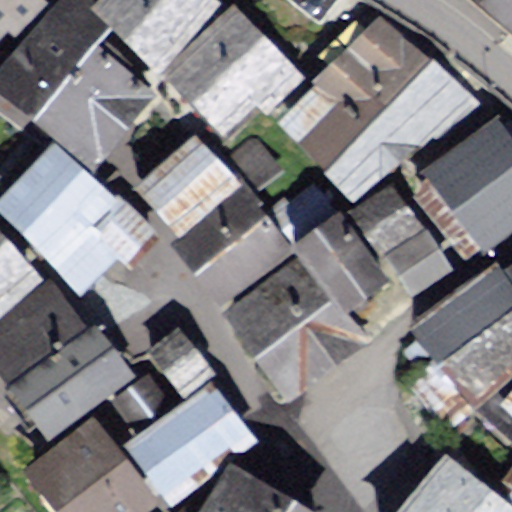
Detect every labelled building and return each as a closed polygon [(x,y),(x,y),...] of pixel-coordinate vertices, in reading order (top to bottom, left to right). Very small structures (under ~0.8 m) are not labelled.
[(0,0),(0,54),(46,11),(34,0),(0,0)] [(158,114),(77,0),(65,0),(5,77),(96,171),(158,114)] [(220,2),(215,0),(110,0),(101,16),(155,81),(220,2)] [(511,0),(474,0),(511,33),(511,0)] [(300,87),(224,15),(163,85),(219,143),(300,87)] [(472,104),(376,22),(277,136),(352,214),(472,104)] [(511,230),(511,146),(495,126),(430,172),(493,246),(511,230)] [(226,163),(246,188),(272,168),(251,140),(226,163)] [(192,148),(137,190),(171,244),(233,193),(192,148)] [(133,261),(40,168),(0,210),(0,214),(83,308),(133,261)] [(290,240),(330,208),(313,188),(288,208),(282,200),(267,211),(290,240)] [(419,228),(396,191),(356,229),(378,265),(419,228)] [(292,255),(241,200),(182,255),(219,311),(292,255)] [(329,218),(295,248),(353,322),(392,287),(329,218)] [(425,238),(392,270),(411,296),(444,268),(425,238)] [(0,320),(40,290),(0,251),(0,320)] [(296,272),(225,325),(285,406),(366,351),(296,272)] [(511,293),(504,283),(420,341),(472,406),(511,374),(511,293)] [(45,293),(0,329),(0,381),(52,447),(131,382),(45,293)] [(177,335),(151,354),(185,395),(213,375),(177,335)] [(433,364),(412,382),(450,426),(468,410),(433,364)] [(115,398),(133,430),(165,405),(149,379),(115,398)] [(212,390),(128,449),(172,505),(252,440),(212,390)] [(511,403),(490,420),(511,441),(511,403)] [(91,426),(25,479),(50,511),(151,511),(154,511),(91,426)] [(511,511),(511,471),(495,489),(450,459),(412,511),(511,511)] [(215,511),(299,511),(239,474),(215,511)]
